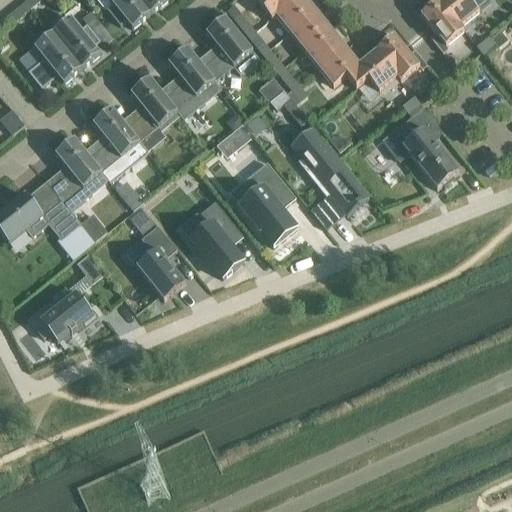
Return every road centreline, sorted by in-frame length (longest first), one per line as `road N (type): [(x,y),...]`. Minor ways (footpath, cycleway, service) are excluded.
road 1 (residential): [(0,345),(25,394),(511,195)]
road 2 (tertiary): [(511,381),(221,511)]
road 3 (residential): [(216,0),(0,175)]
road 4 (tertiary): [(291,511),(511,414)]
road 5 (unclassified): [(391,7),(511,159)]
